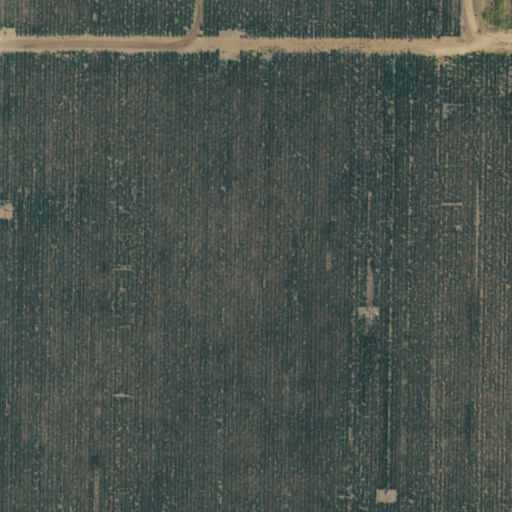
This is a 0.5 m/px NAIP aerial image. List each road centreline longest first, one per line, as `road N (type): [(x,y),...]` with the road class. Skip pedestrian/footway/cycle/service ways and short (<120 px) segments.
road 1 (residential): [(511,43),(6,34)]
road 2 (residential): [(0,400),(5,0)]
